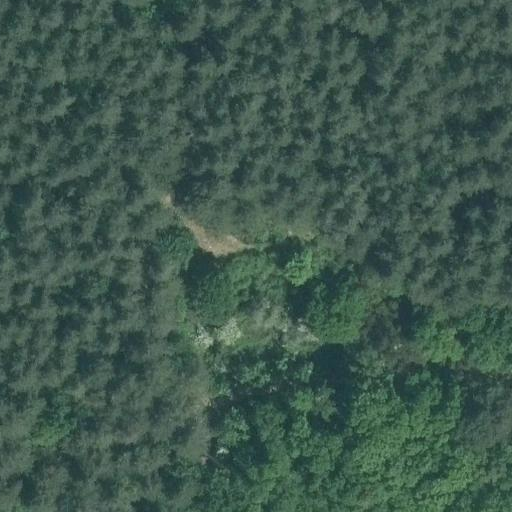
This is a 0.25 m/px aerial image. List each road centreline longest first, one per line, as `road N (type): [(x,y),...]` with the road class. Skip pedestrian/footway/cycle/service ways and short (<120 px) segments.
road 1 (unknown): [(282,0),(178,147),(160,216),(198,313),(215,442),(127,511)]
road 2 (track): [(0,468),(215,397)]
